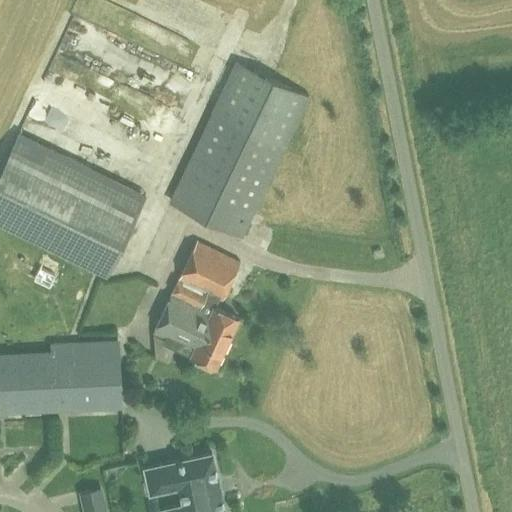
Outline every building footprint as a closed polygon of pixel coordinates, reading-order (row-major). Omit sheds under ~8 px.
[(133,49),(138,38),(103,21),(98,32),(133,49)] [(243,237),(310,95),(235,60),(169,201),(243,237)] [(120,158),(141,169),(150,153),(128,142),(120,158)] [(0,222),(109,275),(141,209),(12,147),(0,170),(0,222)] [(221,299),(239,261),(197,241),(153,333),(155,355),(167,361),(174,347),(215,367),(239,317),(215,306),(219,298),(221,299)] [(32,281),(49,289),(59,270),(42,261),(32,281)] [(0,412),(122,407),(119,338),(50,341),(50,350),(0,352),(0,412)] [(147,504),(215,501),(212,433),(144,436),(145,460),(175,459),(176,479),(146,480),(147,504)] [(93,511),(112,511),(102,477),(84,482),(93,511)]
